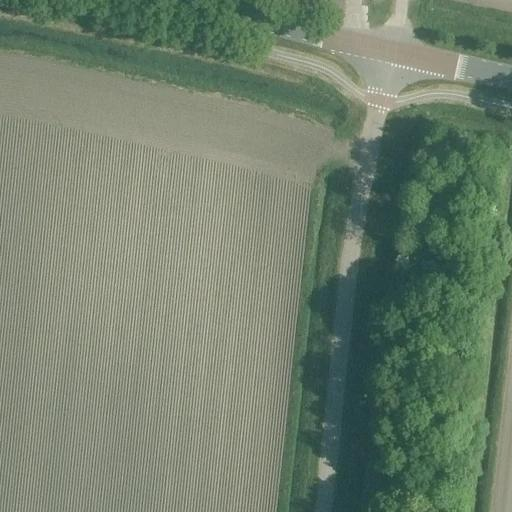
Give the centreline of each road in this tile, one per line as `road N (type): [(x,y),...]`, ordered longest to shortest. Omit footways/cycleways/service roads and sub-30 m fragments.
road 1 (unclassified): [(324,511),(355,225),(389,51)]
road 2 (secondary): [(389,51),(169,0)]
road 3 (secondary): [(511,80),(389,51)]
